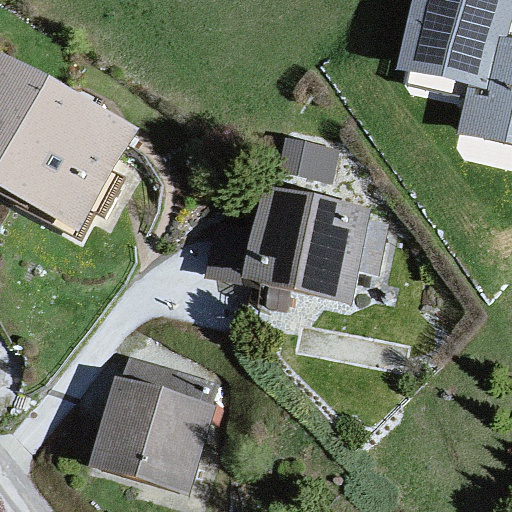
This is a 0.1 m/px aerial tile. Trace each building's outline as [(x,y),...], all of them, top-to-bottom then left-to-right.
[(511,22),(511,0),(411,0),(395,73),(474,91),(463,140),(511,151),(511,44),(507,44),(511,22)] [(128,128),(0,62),(0,200),(72,237),(128,128)] [(337,200),(342,140),(281,135),(275,194),(337,200)] [(366,216),(266,195),(247,280),(348,301),(366,216)] [(225,410),(113,385),(91,481),(203,506),(225,410)]
